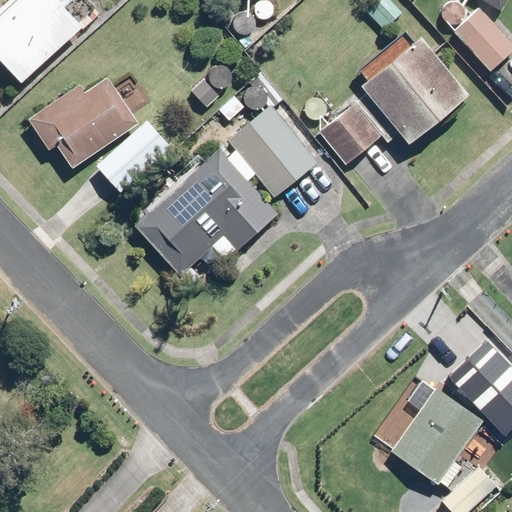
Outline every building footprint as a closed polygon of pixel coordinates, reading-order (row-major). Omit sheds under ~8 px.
[(0,58),(23,84),(84,28),(57,0),(26,0),(0,24),(0,58)] [(246,8),(230,21),(244,38),(275,12),(264,0),(263,0),(249,12),(246,8)] [(375,0),(366,10),(385,30),(403,13),(390,0),(375,0)] [(483,0),(503,11),(509,0),(483,0)] [(454,30),(492,72),(511,53),(511,42),(480,7),(454,30)] [(471,96),(423,36),(363,85),(369,92),(320,131),(347,165),(383,135),(389,143),(402,132),(411,145),(471,96)] [(73,169),(140,124),(109,78),(88,92),(82,83),(29,119),(50,150),(57,145),(73,169)] [(202,100),(213,90),(205,81),(193,90),(202,100)] [(231,121),(245,107),(234,95),(219,110),(231,121)] [(319,163),(272,104),(228,139),(275,198),(319,163)] [(122,193),(172,147),(147,119),(97,166),(122,193)] [(225,238),(238,252),(280,213),(221,148),(173,191),(166,183),(144,204),(151,211),(135,226),(182,277),(225,238)] [(511,364),(489,341),(450,378),(505,436),(511,428),(511,364)] [(391,451),(439,485),(441,482),(449,487),(463,466),(456,461),(484,420),(436,386),(391,451)] [(452,511),(470,511),(499,486),(479,465),(441,500),(452,511)]
